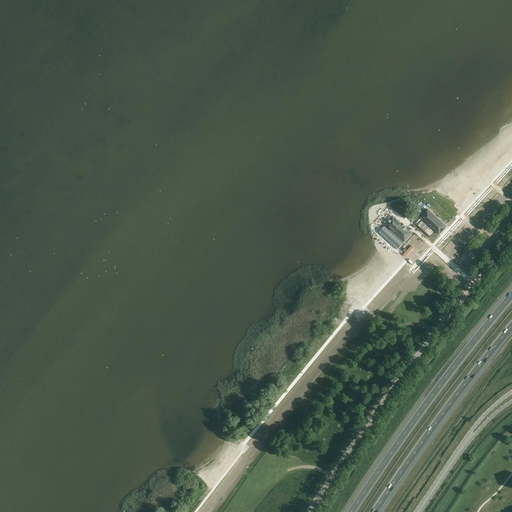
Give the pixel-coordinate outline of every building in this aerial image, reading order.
[(427,208),(419,217),(439,235),(447,227),(427,208)] [(404,242),(412,234),(404,226),(405,225),(401,222),(401,223),(393,216),(385,224),(404,242)] [(366,336),(363,338),(371,344),(373,341),(372,341),(374,338),(366,331),(363,334),(366,336)] [(351,347),(349,350),(356,356),(358,353),(357,352),(359,349),(351,343),(349,346),(351,347)] [(388,346),(387,350),(389,351),(388,354),(397,357),(398,354),(397,353),(398,350),(388,346)] [(338,357),(336,360),(342,366),(345,364),(344,363),(346,360),(338,353),(336,356),(338,357)] [(376,360),(373,363),(380,369),(382,367),(381,366),(384,364),(376,356),(374,359),(376,360)] [(333,370),(331,373),(334,374),(332,377),(340,382),(342,379),(341,378),(343,375),(333,370)] [(364,374),(362,377),(364,378),(363,381),(371,386),(373,383),(371,382),(373,379),(364,374)] [(318,382),(316,385),(322,391),(325,389),(324,388),(326,385),(319,378),(316,380),(318,382)] [(351,392),(348,395),(351,396),(349,399),(356,404),(358,401),(357,401),(359,398),(351,392)] [(315,395),(313,398),(315,399),(313,402),(321,407),(323,404),(322,403),(324,401),(315,395)] [(298,405),(296,408),(303,413),(306,411),(305,410),(307,407),(298,401),(296,403),(298,405)] [(337,409),(336,413),(338,414),(337,417),(346,420),(347,416),(346,416),(347,413),(337,409)] [(296,422),(294,425),(301,430),(304,428),(303,427),(305,424),(296,418),(294,420),(296,422)] [(331,429),(328,432),(335,438),(337,436),(337,435),(339,433),(332,425),(329,427),(331,429)] [(278,427),(276,430),(279,431),(277,434),(285,439),(287,436),(286,435),(287,432),(278,427)] [(322,438),(320,442),(323,443),(321,446),(329,451),(331,448),(330,447),(331,444),(322,438)] [(262,451),(260,454),(267,460),(269,457),(268,456),(270,454),(262,447),(260,450),(262,451)] [(314,457),(311,460),(319,466),(321,463),(320,462),(322,460),(314,453),(312,456),(314,457)] [(280,462),(279,465),(282,466),(280,469),(289,472),(290,469),(289,469),(290,465),(280,462)] [(305,470),(302,472),(306,480),(309,478),(309,477),(312,476),(307,466),(304,468),(305,470)]
